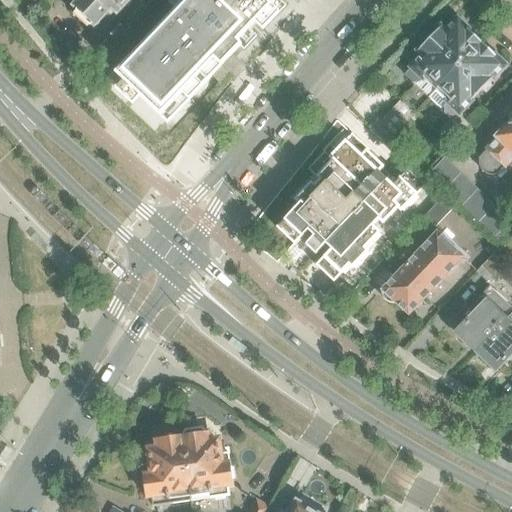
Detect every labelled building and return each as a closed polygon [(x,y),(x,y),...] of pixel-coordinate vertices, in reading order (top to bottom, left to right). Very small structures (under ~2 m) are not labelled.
[(74,0),(78,3),(74,8),(76,9),(75,10),(92,27),(93,26),(95,27),(111,10),(117,16),(123,9),(131,0),(74,0)] [(185,0),(115,75),(167,124),(212,77),(222,66),(229,72),(242,58),(283,16),(274,8),(281,0),(185,0)] [(386,145),(435,93),(481,44),(467,30),(467,31),(457,21),(451,28),(446,33),(440,28),(418,52),(423,57),(412,69),(405,76),(413,83),(417,83),(381,122),(378,119),(369,128),(386,145)] [(481,44),(435,93),(448,105),(446,107),(446,117),(453,124),(440,137),(452,148),(473,125),(460,113),(496,76),(504,66),(495,57),(481,44)] [(511,111),(506,117),(511,122),(490,143),(495,148),(478,165),(482,172),(488,178),(495,180),(511,163),(511,111)] [(401,213),(418,195),(400,178),(392,186),(379,173),(384,168),(368,153),(370,151),(352,134),(338,149),(290,198),(298,206),(284,222),(302,239),(308,232),(314,237),(305,246),(316,256),(325,246),(331,251),(323,259),(341,276),(349,268),(352,271),(369,253),(366,250),(381,234),(373,227),(378,221),(383,226),(398,210),(401,213)] [(442,199),(425,217),(435,227),(452,209),(442,199)] [(409,316),(462,259),(436,234),(381,292),(382,296),(384,299),(386,302),(390,304),(394,304),(395,303),(409,316)] [(511,238),(498,250),(509,261),(511,258),(511,238)] [(496,252),(482,268),(485,270),(492,278),(509,261),(498,250),(496,252)] [(479,351),(511,319),(502,311),(499,315),(486,303),(485,304),(479,299),(468,311),(466,308),(452,322),(460,330),(459,331),(460,333),(459,334),(470,344),(471,343),(479,351)] [(511,317),(511,319),(479,351),(486,357),(485,358),(495,369),(496,367),(498,369),(511,353),(511,317)] [(182,436),(191,497),(211,494),(212,499),(229,497),(228,486),(233,485),(228,453),(227,453),(227,454),(219,455),(217,441),(208,442),(207,432),(202,429),(185,431),(182,436)] [(191,497),(182,436),(181,436),(177,432),(161,434),(157,439),(158,450),(149,451),(151,465),(141,466),(146,497),(151,496),(153,507),(171,504),(171,500),(191,497)] [(267,511),(269,509),(256,502),(250,511),(267,511)] [(311,511),(296,503),(291,511),(311,511)]
